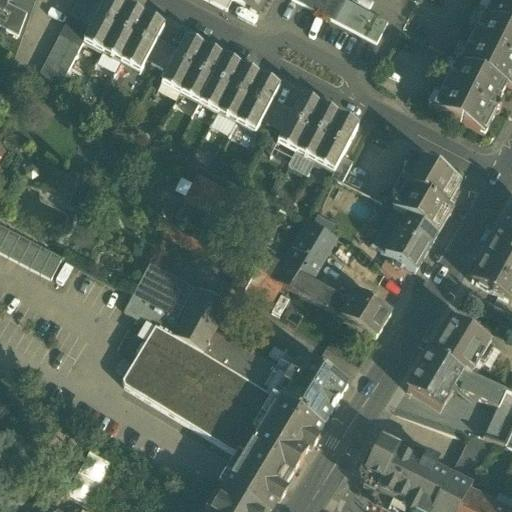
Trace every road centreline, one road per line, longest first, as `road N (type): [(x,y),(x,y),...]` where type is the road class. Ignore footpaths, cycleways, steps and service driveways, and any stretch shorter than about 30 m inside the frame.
road 1 (residential): [(158,0),(498,182)]
road 2 (tertiary): [(303,511),(498,182)]
